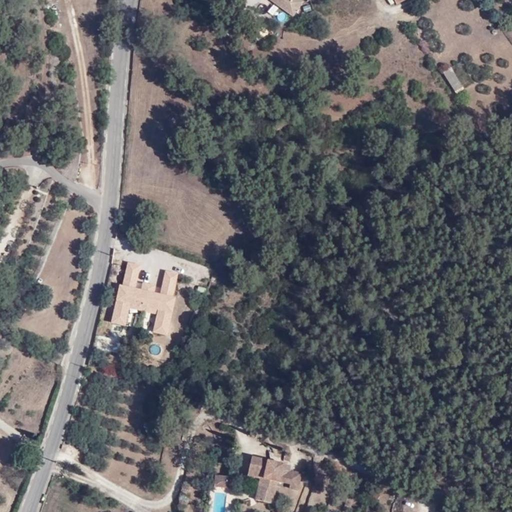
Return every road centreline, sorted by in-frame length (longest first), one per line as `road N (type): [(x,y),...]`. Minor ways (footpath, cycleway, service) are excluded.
road 1 (unclassified): [(26,511),(84,310),(127,0)]
road 2 (track): [(79,194),(81,147),(60,18)]
